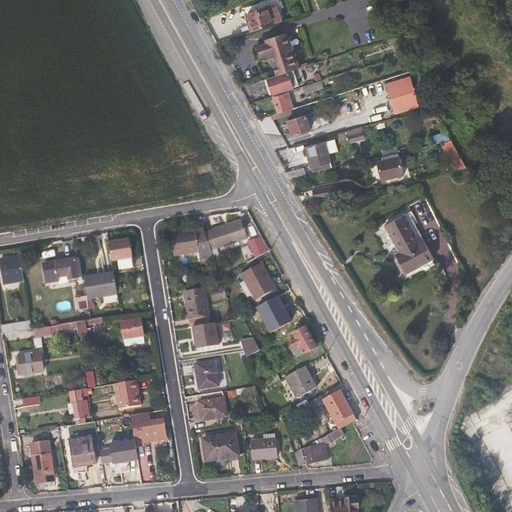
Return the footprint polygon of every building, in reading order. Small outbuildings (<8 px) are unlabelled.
[(279,19),(272,21),(269,12),(247,19),(252,36),(282,27),(279,19)] [(256,51),(259,62),(269,59),(276,81),(293,76),(299,74),(292,51),(290,52),(285,38),(264,45),(265,48),(256,51)] [(389,46),(397,62),(404,60),(395,44),(389,46)] [(298,92),(293,76),(276,81),(264,85),(268,99),(271,98),(272,100),(298,92)] [(396,119),(419,112),(411,84),(388,91),(396,119)] [(296,94),(298,101),(324,93),(322,86),(316,88),(296,94)] [(297,108),(295,102),(285,105),(284,101),(274,104),(278,118),(293,113),(298,112),(297,108)] [(320,105),(319,101),(297,108),(298,112),(308,109),(310,108),(320,105)] [(293,113),(294,117),(309,113),(308,109),(298,112),(293,113)] [(306,122),(308,121),(308,119),(287,125),(292,140),(310,134),(306,122)] [(311,178),(330,173),(324,148),(304,153),(311,178)] [(379,154),(381,164),(388,163),(398,161),(396,150),(379,154)] [(377,169),(381,188),(403,183),(398,161),(388,163),(388,166),(377,169)] [(285,178),(289,186),(305,182),(303,174),(285,178)] [(434,260),(424,240),(419,242),(406,217),(387,227),(400,252),(396,255),(407,274),(434,260)] [(249,239),(243,222),(206,235),(213,255),(215,262),(222,259),(219,249),(249,239)] [(213,255),(206,235),(204,229),(172,234),(175,255),(199,251),(201,258),(213,255)] [(260,237),(248,242),(255,256),(267,251),(260,237)] [(133,265),(129,239),(109,242),(113,268),(133,265)] [(24,281),(20,257),(1,260),(5,284),(24,281)] [(84,278),(81,258),(76,259),(44,265),(47,284),(59,282),(59,280),(67,278),(68,281),(84,278)] [(276,290),(262,264),(242,274),(257,300),(276,290)] [(117,295),(114,273),(84,278),(87,296),(88,300),(117,295)] [(211,324),(206,293),(186,297),(191,328),(194,327),(211,324)] [(89,309),(88,300),(87,296),(76,298),(78,311),(89,309)] [(278,296),(256,307),(270,333),(292,321),(278,296)] [(253,323),(249,316),(237,322),(241,329),(244,327),(246,330),(251,327),(250,325),(253,323)] [(88,332),(87,326),(103,323),(103,318),(76,323),(77,330),(78,334),(88,332)] [(144,344),(141,319),(114,323),(118,348),(144,344)] [(32,330),(30,322),(1,327),(3,335),(13,333),(26,331),(32,330)] [(35,337),(77,330),(76,323),(34,330),(35,337)] [(218,345),(215,324),(211,324),(194,327),(197,348),(218,345)] [(317,348),(306,326),(292,334),(295,340),(288,344),(292,351),(300,347),(305,355),(317,348)] [(26,338),(26,331),(13,333),(14,340),(26,338)] [(44,372),(40,353),(19,356),(23,375),(44,372)] [(219,386),(215,362),(195,365),(199,390),(219,386)] [(281,380),(277,373),(281,371),(277,363),(261,372),(269,387),(281,380)] [(317,388),(305,367),(286,377),(298,399),(317,388)] [(97,387),(93,370),(84,371),(87,389),(97,387)] [(141,405),(137,380),(116,384),(121,408),(141,405)] [(90,416),(88,401),(84,401),(82,389),(70,392),(72,404),(68,405),(70,415),(76,414),(76,419),(90,416)] [(357,420),(342,391),(324,401),(337,426),(324,434),(325,437),(341,429),(353,423),(357,420)] [(227,417),(223,393),(199,397),(203,421),(227,417)] [(40,405),(38,397),(24,399),(25,408),(40,405)] [(25,408),(24,399),(13,401),(15,409),(25,408)] [(317,417),(310,401),(298,408),(306,423),(317,417)] [(136,444),(142,443),(166,439),(164,421),(151,423),(149,413),(131,416),(135,441),(136,444)] [(27,432),(25,420),(17,421),(19,434),(27,432)] [(328,459),(325,445),(344,435),(341,429),(325,437),(295,453),(299,466),(328,459)] [(239,456),(236,434),(204,439),(207,462),(239,456)] [(96,464),(92,437),(71,440),(75,467),(96,464)] [(278,458),(277,439),(251,441),(253,460),(278,458)] [(54,480),(48,441),(31,444),(37,483),(54,480)] [(138,460),(136,444),(135,441),(110,445),(113,465),(138,460)] [(359,510),(359,500),(355,500),(355,498),(329,500),(330,511),(355,511),(356,511),(359,510)] [(317,511),(317,506),(314,507),(313,499),(301,500),(302,511),(317,511)]
